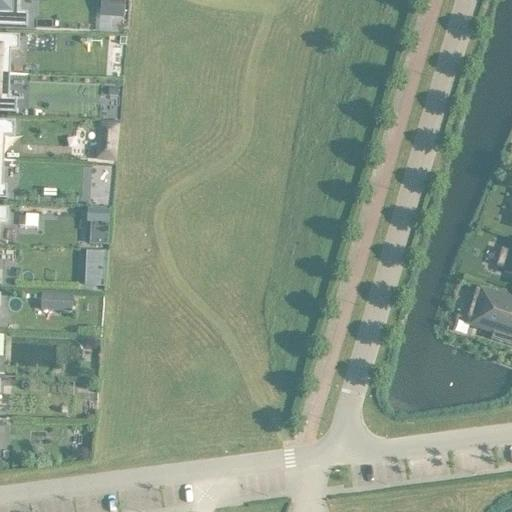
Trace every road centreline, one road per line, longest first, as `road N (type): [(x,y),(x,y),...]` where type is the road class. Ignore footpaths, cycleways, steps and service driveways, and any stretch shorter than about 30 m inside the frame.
road 1 (residential): [(337,452),(469,0)]
road 2 (residential): [(0,495),(337,452)]
road 3 (residential): [(337,452),(511,436)]
